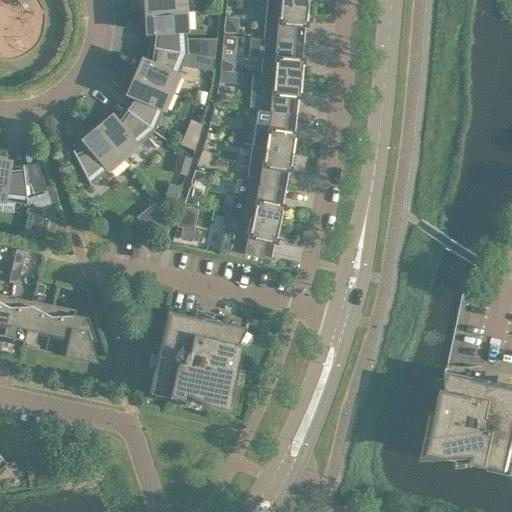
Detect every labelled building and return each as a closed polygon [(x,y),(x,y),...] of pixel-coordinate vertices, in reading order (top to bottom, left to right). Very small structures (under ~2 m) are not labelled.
[(142,0),(144,12),(184,10),(183,0),(142,0)] [(305,5),(265,1),(262,37),(297,40),(299,23),(304,24),(305,5)] [(148,45),(186,52),(184,10),(144,12),(145,31),(150,31),(148,45)] [(224,16),(222,30),(233,31),(235,17),(224,16)] [(297,40),(262,37),(249,36),(248,54),(261,55),(259,73),(299,76),(301,57),(296,57),(297,40)] [(140,57),(133,74),(170,90),(186,52),(148,45),(145,59),(140,57)] [(232,48),(221,47),(219,69),(230,70),(232,48)] [(196,66),(210,68),(211,57),(198,55),(196,66)] [(256,108),(290,112),(292,95),(297,95),(299,76),(259,73),(251,72),(248,107),(256,108)] [(153,129),(170,90),(133,74),(125,92),(130,94),(122,105),(153,129)] [(197,101),(204,102),(206,91),(199,90),(197,101)] [(110,113),(95,125),(121,156),(153,129),(122,105),(113,117),(110,113)] [(219,139),(224,107),(211,106),(209,118),(203,137),(219,139)] [(290,112),(256,108),(251,143),(290,149),(293,130),(288,130),(290,112)] [(179,142),(193,147),(201,124),(189,119),(179,142)] [(121,156),(95,125),(81,138),(84,142),(71,148),(89,184),(121,156)] [(290,149),(251,143),(245,179),(279,185),(282,167),(288,168),(290,149)] [(188,157),(176,154),(172,167),(184,170),(188,157)] [(0,158),(0,198),(26,202),(47,196),(35,161),(34,161),(35,165),(22,167),(22,163),(7,165),(8,159),(0,158)] [(202,170),(193,169),(191,174),(189,183),(192,184),(194,177),(200,178),(202,170)] [(245,181),(238,213),(277,222),(281,203),(276,202),(279,185),(245,179),(245,181)] [(188,185),(183,202),(195,204),(197,197),(190,196),(192,186),(188,185)] [(152,202),(135,217),(145,228),(153,221),(165,236),(169,223),(152,202)] [(181,206),(175,226),(181,227),(178,239),(189,241),(196,209),(181,206)] [(23,228),(21,238),(41,242),(46,215),(31,211),(27,229),(23,228)] [(277,222),(238,213),(226,211),(217,253),(258,261),(260,256),(264,257),(268,239),(273,241),(277,222)] [(11,261),(10,266),(15,267),(16,262),(21,263),(24,249),(15,247),(11,261)] [(10,266),(7,280),(16,282),(20,268),(21,263),(16,262),(15,267),(10,266)] [(43,290),(45,282),(37,280),(35,288),(43,290)] [(0,292),(0,329),(1,329),(9,295),(0,292)] [(29,299),(9,295),(1,329),(6,330),(5,335),(21,339),(29,299)] [(30,298),(21,339),(42,344),(51,303),(30,298)] [(72,307),(51,303),(42,344),(64,348),(72,307)] [(72,307),(64,348),(86,353),(88,340),(94,338),(86,315),(73,312),(74,308),(72,307)] [(226,408),(236,363),(240,343),(244,325),(165,308),(147,391),(226,408)] [(442,387),(436,415),(428,452),(506,469),(511,443),(511,383),(446,369),(442,387)]
